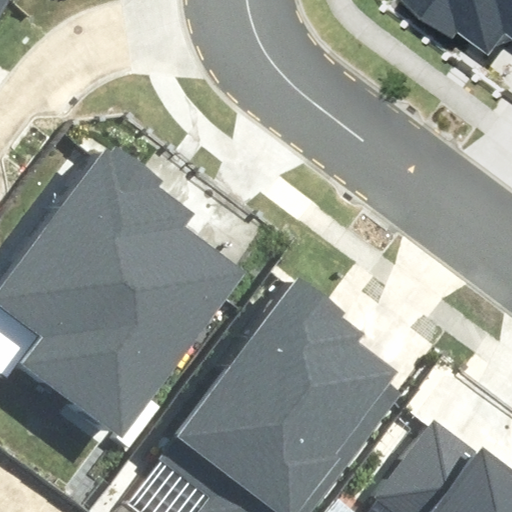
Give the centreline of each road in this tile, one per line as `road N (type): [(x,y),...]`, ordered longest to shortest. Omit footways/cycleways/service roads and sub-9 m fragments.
road 1 (residential): [(221,0),(242,44),(511,254)]
road 2 (residential): [(194,0),(102,47),(0,172)]
